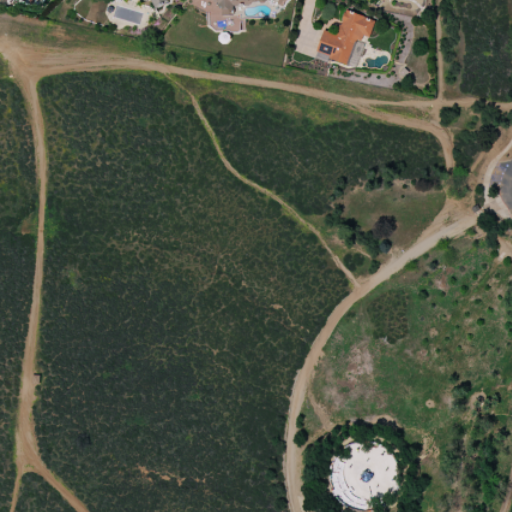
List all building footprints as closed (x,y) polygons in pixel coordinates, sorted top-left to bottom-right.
[(148,0),(152,9),(168,2),(167,0),(148,0)] [(277,3),(277,7),(290,7),(289,0),(215,0),(216,16),(230,16),(230,3),(277,3)] [(348,64),(357,34),(369,38),(375,21),(343,11),(336,35),(322,31),(315,54),(348,64)] [(27,368),(35,368),(35,378),(27,378),(27,368)] [(348,445),(339,454),(333,463),(330,472),(330,483),(333,492),(337,499),(341,503),(345,507),(355,511),(372,511),(385,508),(394,501),(400,491),(402,481),(402,470),(400,463),(396,453),(389,445),(373,440),(359,441),(354,443),(348,445)]
